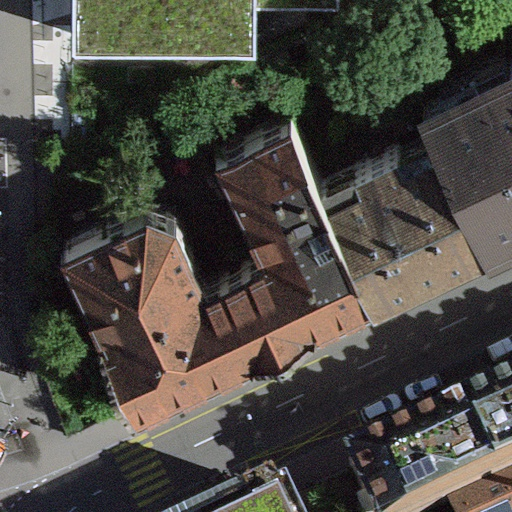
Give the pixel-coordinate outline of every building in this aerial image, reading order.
[(72,0),(72,32),(256,33),(255,0),(72,0)] [(313,98),(287,43),(263,55),(289,109),(313,98)] [(440,135),(487,235),(511,222),(511,56),(510,58),(511,61),(446,92),(444,89),(425,98),(424,98),(423,99),(440,135)] [(264,246),(247,254),(284,332),(315,318),(314,316),(374,288),(327,188),(289,109),(216,144),(264,246)] [(374,288),(487,235),(440,135),(405,152),(400,140),(356,160),(361,172),(327,188),(374,288)] [(130,396),(133,401),(133,402),(253,345),(254,346),(284,332),(247,254),(206,273),(174,207),(148,198),(61,238),(103,327),(98,329),(130,396)] [(511,388),(462,412),(495,481),(511,472),(511,388)] [(495,481),(462,412),(350,465),(371,511),(426,511),(448,502),(495,481)] [(452,511),(511,511),(511,472),(495,481),(448,502),(452,511)] [(291,511),(284,496),(250,511),(291,511)]
